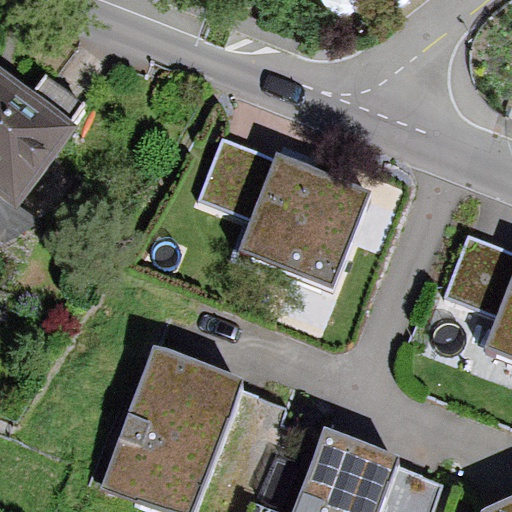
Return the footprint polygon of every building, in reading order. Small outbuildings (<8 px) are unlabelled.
[(0,185),(58,103),(0,62),(0,185)] [(352,170),(216,119),(194,183),(241,199),(229,234),(319,266),(352,170)] [(511,234),(470,218),(447,282),(494,298),(482,333),(511,343),(511,234)] [(288,387),(135,332),(86,466),(206,511),(427,511),(442,464),(281,405),(288,387)] [(511,511),(511,475),(458,500),(454,511),(511,511)]
